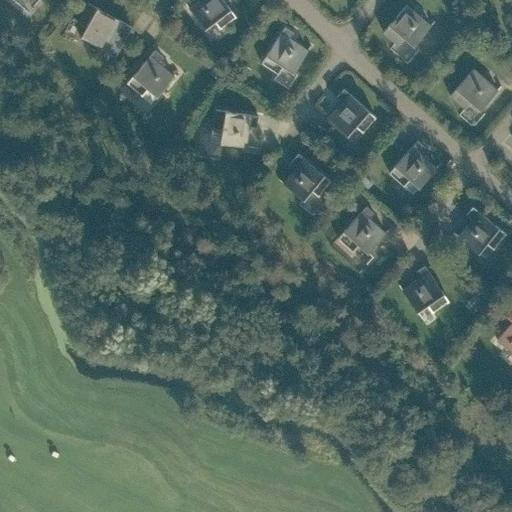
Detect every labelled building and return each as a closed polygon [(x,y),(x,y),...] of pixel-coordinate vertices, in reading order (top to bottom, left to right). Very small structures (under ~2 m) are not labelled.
[(137,0),(133,6),(141,12),(146,6),(138,0),(137,0)] [(197,0),(189,7),(205,28),(214,20),(220,27),(236,15),(224,0),(197,0)] [(88,2),(78,19),(86,24),(81,34),(102,46),(101,47),(115,55),(125,37),(120,34),(126,23),(119,19),(88,2)] [(406,4),(383,31),(399,44),(405,37),(414,45),(431,25),(406,4)] [(483,24),(477,30),(484,36),(490,30),(483,24)] [(284,26),(261,62),(278,73),(283,65),(293,71),(308,49),(290,37),(294,31),(284,26)] [(471,37),(465,45),(473,52),(479,44),(471,37)] [(154,49),(127,81),(142,94),(148,87),(157,95),(174,75),(158,61),(163,56),(154,49)] [(241,61),(235,69),(244,75),(250,68),(241,61)] [(215,64),(210,72),(220,78),(225,71),(215,64)] [(473,68),(450,94),(465,108),(471,101),(480,109),(498,89),(473,68)] [(227,73),(221,80),(231,87),(236,80),(227,73)] [(342,100),(328,116),(347,134),(355,125),(362,131),(376,116),(344,87),(336,95),(342,100)] [(216,108),(212,128),(221,129),(219,141),(245,146),(249,124),(256,126),(258,115),(216,108)] [(417,140),(388,171),(404,185),(410,178),(419,186),(436,167),(420,152),(425,147),(417,140)] [(297,165),(283,182),(303,199),(310,190),(318,195),(331,180),(298,152),(291,160),(297,165)] [(365,172),(358,181),(367,188),(374,180),(365,172)] [(354,183),(346,193),(352,198),(360,188),(354,183)] [(366,205),(337,237),(353,250),(359,243),(368,251),(385,232),(369,217),(374,212),(366,205)] [(471,218),(458,235),(478,251),(486,242),(493,248),(506,232),(473,205),(466,213),(471,218)] [(438,237),(432,244),(440,252),(447,245),(438,237)] [(420,276),(402,288),(417,310),(427,303),(432,311),(449,299),(425,264),(416,270),(420,276)] [(497,273),(486,279),(493,291),(504,285),(497,273)] [(489,295),(482,304),(488,308),(495,299),(489,295)] [(511,317),(507,314),(500,322),(506,326),(496,338),(511,350),(511,317)]
